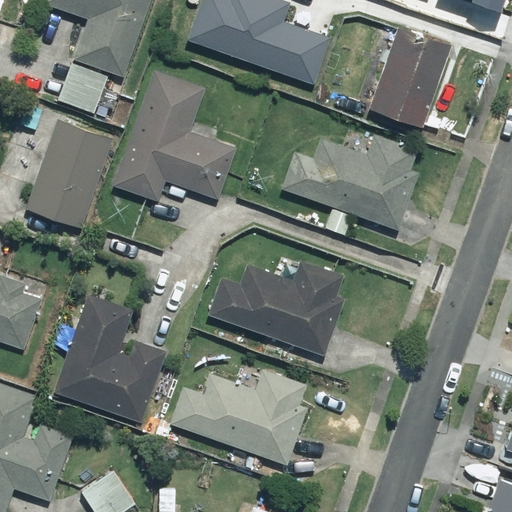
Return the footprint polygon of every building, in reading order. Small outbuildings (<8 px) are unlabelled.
[(39,0),(39,2),(85,19),(73,57),(120,76),(146,0),(39,0)] [(201,0),(188,41),(318,81),(334,32),(284,16),(288,3),(277,0),(201,0)] [(504,0),(463,0),(468,1),(468,0),(477,0),(501,8),(504,0)] [(392,26),(363,108),(416,127),(446,45),(392,26)] [(147,68),(106,188),(154,204),(162,181),(215,199),(232,148),(186,132),(201,87),(147,68)] [(53,118),(22,209),(72,225),(105,135),(53,118)] [(276,191),(394,231),(415,172),(407,169),(414,149),(371,135),(364,155),(317,139),(310,157),(290,150),(276,191)] [(217,277),(203,314),(320,356),(341,298),(334,295),(339,275),(295,259),(288,279),(244,263),(236,284),(217,277)] [(0,343),(21,351),(41,299),(20,292),(23,283),(0,276),(0,343)] [(83,296),(50,392),(138,422),(166,352),(134,342),(127,356),(114,351),(129,307),(83,296)] [(164,425),(283,465),(304,407),(295,405),(302,385),(257,369),(251,387),(205,372),(199,392),(179,386),(164,425)] [(0,384),(0,511),(1,511),(10,490),(46,501),(68,434),(35,425),(30,439),(19,436),(33,396),(0,384)] [(511,413),(507,428),(510,429),(503,448),(511,451),(511,413)] [(112,470),(76,491),(90,511),(118,511),(133,503),(112,470)] [(511,511),(511,481),(492,476),(478,511),(511,511)]
